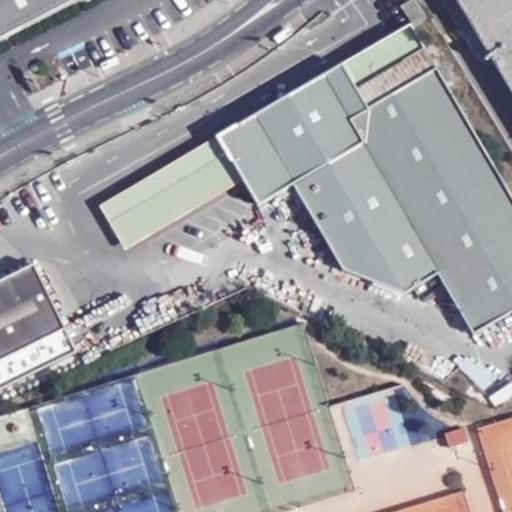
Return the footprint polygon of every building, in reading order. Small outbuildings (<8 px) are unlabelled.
[(0,0),(0,40),(78,0),(0,0)] [(416,27),(427,20),(415,0),(413,0),(402,7),(416,27)] [(511,0),(458,0),(511,86),(511,0)] [(368,108),(437,67),(425,47),(356,89),(368,108)] [(511,312),(511,195),(437,67),(368,108),(356,89),(342,64),(217,137),(257,206),(293,186),(344,272),(403,295),(438,275),(473,335),(511,312)] [(0,382),(74,347),(34,264),(0,280),(0,382)] [(0,404),(25,392),(18,378),(76,351),(74,347),(0,382),(0,404)]
